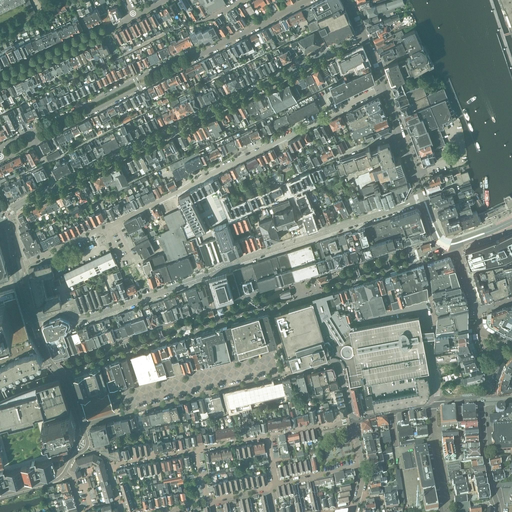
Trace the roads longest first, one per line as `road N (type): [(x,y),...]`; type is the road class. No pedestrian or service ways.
road 1 (tertiary): [(34,319),(57,311),(98,314),(422,200)]
road 2 (residential): [(51,251),(384,87)]
road 3 (tertiary): [(55,185),(365,35)]
road 4 (unclassified): [(287,371),(281,349),(137,386),(112,393),(119,416)]
road 5 (residential): [(205,53),(188,53),(29,132)]
road 6 (residential): [(34,141),(205,53)]
road 7 (unclassified): [(119,416),(287,371)]
road 8 (unclassified): [(438,404),(424,307),(352,323)]
road 9 (residential): [(0,78),(133,15)]
road 10 (residential): [(123,511),(110,467),(196,449)]
